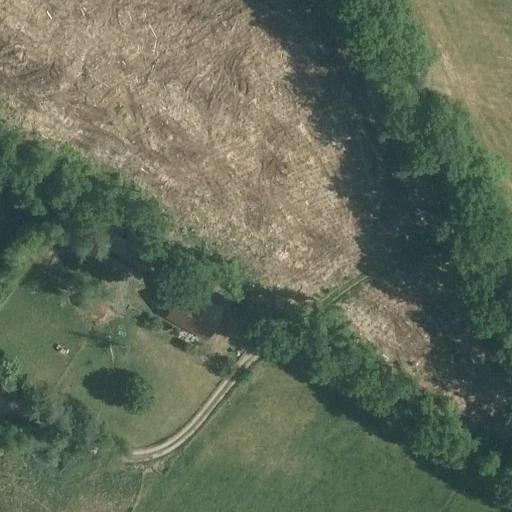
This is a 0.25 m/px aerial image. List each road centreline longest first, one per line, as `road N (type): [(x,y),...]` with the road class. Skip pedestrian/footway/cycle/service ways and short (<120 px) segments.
road 1 (unclassified): [(511,296),(372,0)]
road 2 (track): [(294,347),(313,316),(358,278),(480,229)]
